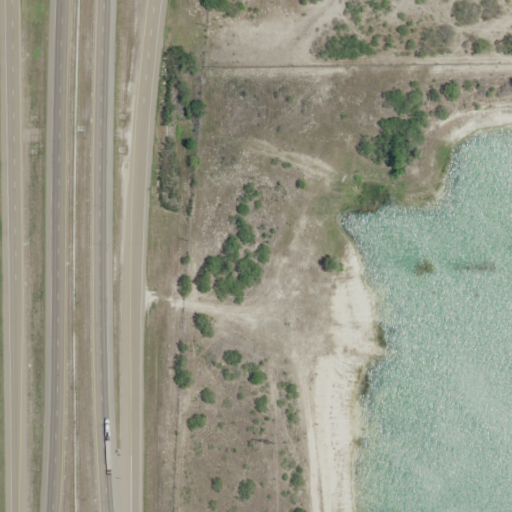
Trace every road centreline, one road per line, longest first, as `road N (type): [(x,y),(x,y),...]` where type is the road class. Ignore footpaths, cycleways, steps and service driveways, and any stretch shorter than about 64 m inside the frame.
road 1 (trunk): [(130,511),(129,294),(154,0)]
road 2 (trunk): [(12,0),(18,511)]
road 3 (trunk): [(103,491),(97,333),(105,0)]
road 4 (trunk): [(59,0),(50,490)]
